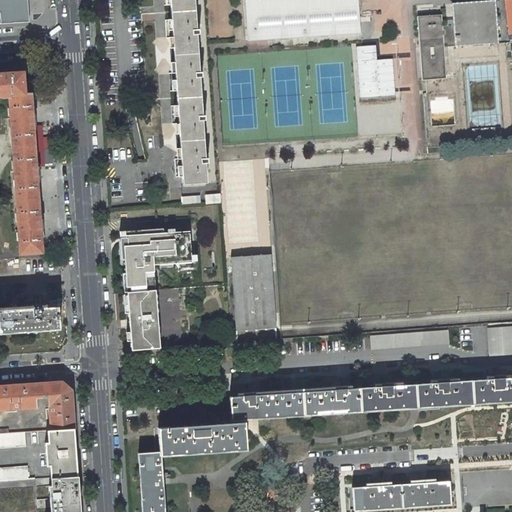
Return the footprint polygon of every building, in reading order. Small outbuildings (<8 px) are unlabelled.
[(46,0),(0,0),(0,24),(26,22),(48,20),(46,0)] [(182,184),(207,183),(194,0),(169,0),(171,22),(176,95),(182,184)] [(244,0),(247,41),(360,33),(357,0),(244,0)] [(421,76),(446,75),(444,47),(498,44),(495,0),(452,4),(453,25),(442,26),(441,15),(417,16),(421,76)] [(452,52),(452,61),(483,60),(482,51),(452,52)] [(0,96),(9,96),(20,254),(42,252),(40,231),(42,231),(41,219),(39,219),(36,178),(38,178),(38,166),(35,167),(32,125),(35,125),(34,114),(32,114),(30,93),(24,93),(22,73),(2,75),(2,72),(0,72),(0,96)] [(457,105),(457,117),(465,116),(464,105),(457,105)] [(221,202),(220,194),(206,196),(206,204),(221,202)] [(182,198),(183,204),(200,203),(199,196),(182,198)] [(131,285),(132,292),(155,290),(154,265),(192,263),(190,232),(164,233),(163,220),(150,221),(151,231),(158,239),(161,238),(162,244),(157,244),(157,243),(131,245),(131,246),(124,246),(126,285),(131,285)] [(123,233),(124,246),(131,246),(131,245),(157,243),(157,244),(162,244),(161,238),(158,239),(151,231),(123,233)] [(270,254),(231,257),(236,331),(230,331),(230,341),(277,338),(270,254)] [(184,288),(155,290),(160,348),(189,346),(184,288)] [(127,292),(132,350),(160,348),(155,290),(132,292),(127,292)] [(0,310),(0,333),(60,330),(58,307),(46,308),(0,310)] [(511,354),(511,326),(487,329),(489,356),(511,354)] [(370,336),(371,350),(449,344),(448,330),(370,336)] [(237,396),(229,396),(231,419),(511,400),(511,377),(487,379),(458,381),(431,383),(402,385),(375,387),(351,388),(324,390),(237,396)] [(50,413),(51,430),(52,430),(74,429),(71,390),(62,382),(0,386),(0,409),(11,408),(11,409),(19,408),(37,407),(36,397),(48,396),(49,405),(49,413),(50,413)] [(237,396),(324,390),(351,388),(351,385),(348,386),(332,387),(256,392),(240,393),(236,393),(237,396)] [(192,425),(208,424),(208,416),(193,417),(193,420),(191,420),(192,425)] [(160,452),(160,455),(246,449),(245,426),(232,427),(232,422),(208,424),(192,425),(157,428),(160,452)] [(50,478),(77,476),(74,429),(52,430),(51,430),(47,431),(48,443),(45,443),(46,465),(49,465),(50,478)] [(0,447),(25,445),(24,432),(9,434),(0,434),(0,447)] [(163,511),(160,452),(138,453),(142,511),(163,511)] [(0,481),(28,479),(27,467),(0,468),(0,481)] [(50,511),(79,511),(77,476),(50,478),(51,485),(48,486),(50,511)] [(51,485),(50,478),(28,479),(0,481),(0,511),(50,511),(48,486),(51,485)] [(353,511),(450,504),(449,480),(435,481),(410,483),(391,485),(366,486),(352,487),(353,511)]
